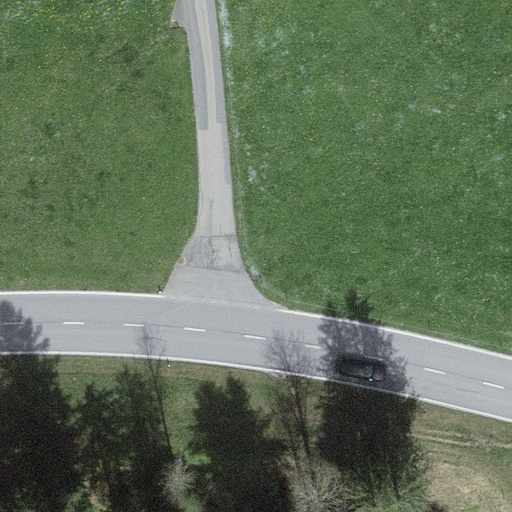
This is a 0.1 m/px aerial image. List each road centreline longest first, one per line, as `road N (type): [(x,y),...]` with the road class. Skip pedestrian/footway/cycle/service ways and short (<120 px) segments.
road 1 (secondary): [(0,324),(214,331),(511,388)]
road 2 (track): [(198,0),(218,223),(214,331)]
